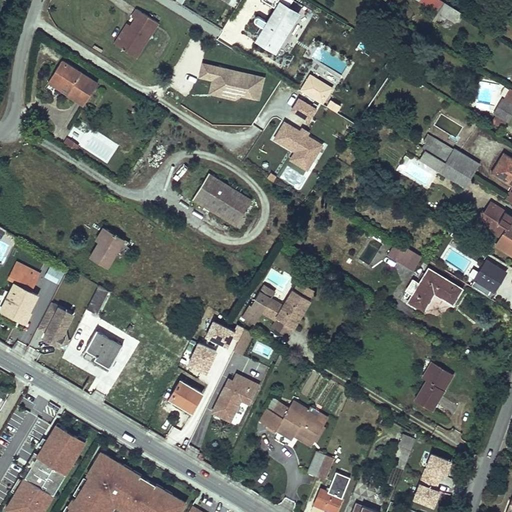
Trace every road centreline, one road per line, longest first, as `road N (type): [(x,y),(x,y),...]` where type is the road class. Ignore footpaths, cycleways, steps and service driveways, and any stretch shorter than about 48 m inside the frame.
road 1 (secondary): [(27,371),(261,511)]
road 2 (unknown): [(487,460),(328,367),(288,334)]
road 3 (residential): [(35,17),(219,137)]
road 4 (residential): [(11,122),(130,196)]
